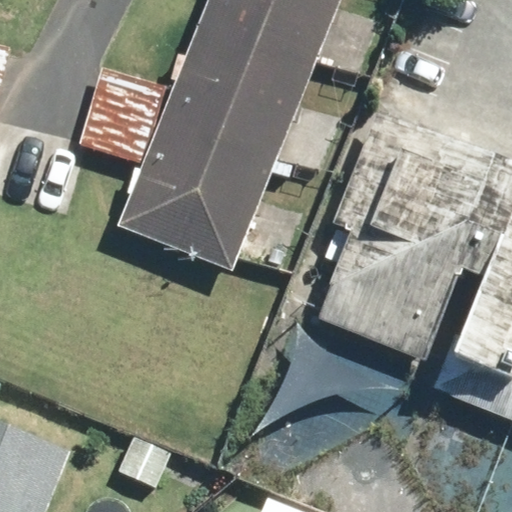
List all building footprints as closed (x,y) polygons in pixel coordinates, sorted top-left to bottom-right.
[(216,0),(124,237),(229,277),(337,0),(216,0)] [(341,7),(315,69),(360,88),(387,26),(341,7)] [(134,175),(167,92),(102,66),(69,150),(134,175)] [(297,170),(320,181),(345,123),(303,105),(265,191),(284,199),(297,170)] [(511,191),(383,134),(299,321),(437,383),(431,396),(511,430),(511,191)] [(285,204),(275,230),(256,223),(241,262),(275,275),(290,236),(306,243),(317,217),(285,204)] [(0,511),(34,511),(53,453),(17,442),(0,434),(0,511)] [(317,511),(272,493),(263,511),(317,511)]
